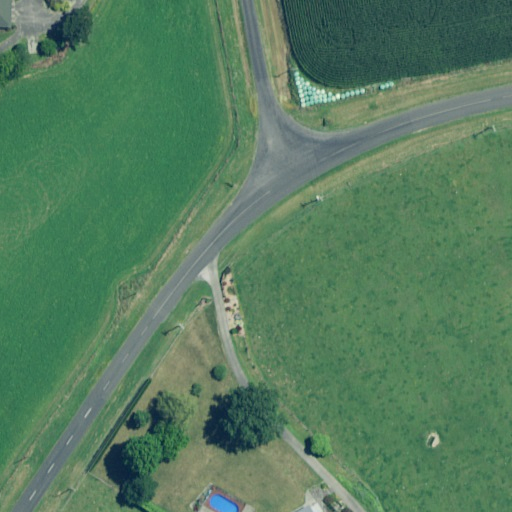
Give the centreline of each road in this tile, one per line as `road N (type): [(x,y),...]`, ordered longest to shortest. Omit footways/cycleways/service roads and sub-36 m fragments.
road 1 (unclassified): [(22,511),(183,278),(239,217),(294,175)]
road 2 (unclassified): [(294,175),(391,129),(511,96)]
road 3 (unclassified): [(294,175),(274,125),(251,0)]
